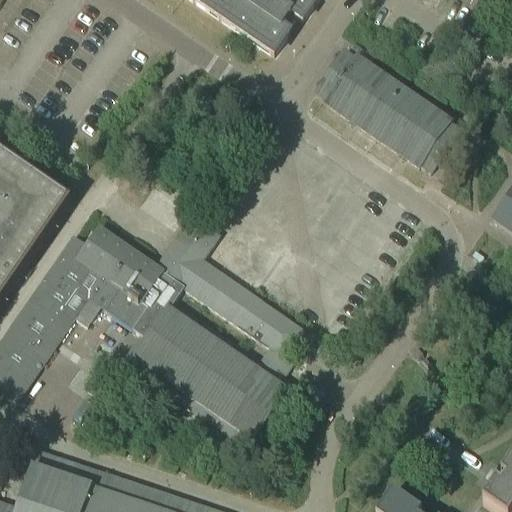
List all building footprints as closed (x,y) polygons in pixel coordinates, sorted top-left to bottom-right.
[(185,0),(274,60),(289,38),(282,33),(285,29),(285,30),(286,30),(288,30),(289,29),(290,29),(291,27),(292,26),(292,25),(292,24),(292,22),(291,21),(292,19),(302,26),(319,0),(185,0)] [(328,107),(326,109),(419,173),(420,171),(431,178),(459,137),(448,130),(450,128),(357,64),(356,66),(345,59),(317,100),(328,107)] [(0,307),(66,211),(0,165),(0,307)] [(511,196),(493,224),(511,237),(511,196)] [(59,261),(20,318),(20,319),(16,324),(16,325),(0,347),(0,392),(1,393),(2,394),(18,405),(55,353),(60,345),(75,324),(86,332),(101,312),(107,316),(112,319),(112,320),(133,334),(133,336),(140,341),(122,368),(247,454),(275,413),(291,390),(292,389),(290,388),(283,383),(291,371),(293,369),(286,364),(297,348),(302,340),(304,336),(202,266),(219,241),(205,231),(191,222),(169,253),(164,261),(160,267),(155,274),(152,271),(148,269),(100,236),(97,241),(92,247),(87,254),(72,244),(70,246),(64,255),(59,261)] [(89,398),(97,404),(105,392),(97,386),(89,398)] [(199,511),(96,477),(39,458),(20,511),(8,511),(0,509),(0,511),(199,511)] [(482,508),(488,511),(511,511),(511,464),(501,481),(493,475),(488,483),(495,488),(482,508)] [(414,511),(392,497),(382,511),(414,511)]
